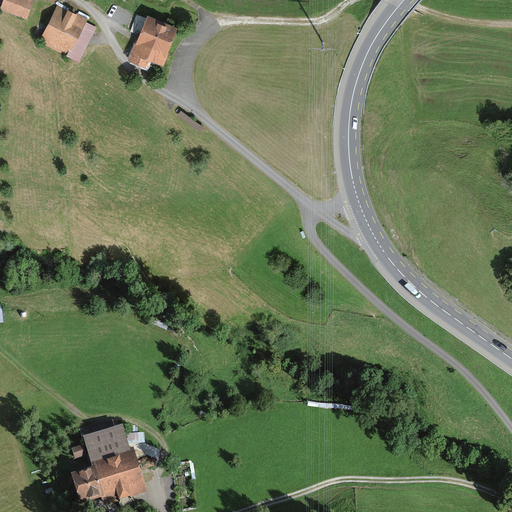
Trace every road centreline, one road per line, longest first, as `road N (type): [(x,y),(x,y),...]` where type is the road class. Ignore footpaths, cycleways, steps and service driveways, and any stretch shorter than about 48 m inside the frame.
road 1 (primary): [(404,0),(367,53),(350,109),(359,201),(374,238),(409,282),(511,357)]
road 2 (track): [(242,511),(354,480),(448,481),(511,498)]
road 3 (track): [(0,344),(78,413),(147,427),(163,450),(152,481)]
road 4 (track): [(351,0),(317,21),(218,25)]
